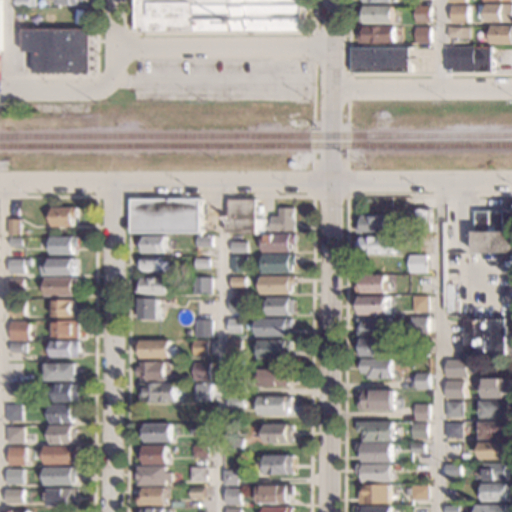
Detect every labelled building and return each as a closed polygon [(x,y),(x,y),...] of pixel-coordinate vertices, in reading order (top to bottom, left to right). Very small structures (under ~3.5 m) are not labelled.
[(305,0),(305,31),(136,32),(136,0),(305,0)] [(505,4),(511,4),(511,22),(488,22),(488,18),(479,18),(479,5),(489,5),(489,3),(505,3),(505,4)] [(395,24),(361,23),(361,6),(366,6),(366,5),(395,6),(395,24)] [(470,6),(470,23),(453,23),(453,5),(470,6)] [(432,22),(417,22),(416,6),(432,6),(432,22)] [(470,27),(470,39),(448,38),(448,26),(470,27)] [(511,43),(492,43),(492,40),(488,40),(488,32),(492,32),(492,26),(511,26),(511,43)] [(397,43),(361,43),(361,27),(397,27),(397,43)] [(432,42),(417,43),(416,27),(432,27),(432,42)] [(90,74),(32,73),(32,52),(22,52),(22,29),(91,30),(90,74)] [(412,72),(353,72),(353,47),(412,47),(412,72)] [(493,72),(447,73),(447,47),(492,47),(493,72)] [(511,252),(474,252),(475,198),(511,198),(511,252)] [(202,232),(131,231),(132,199),(202,200),(202,232)] [(256,220),(265,220),(265,225),(271,225),(271,216),(279,216),(279,208),(294,208),(294,222),(295,222),(295,226),(294,226),(294,231),(270,230),(270,232),(264,232),(264,233),(264,234),(263,234),(243,234),(243,232),(224,232),(225,215),(229,215),(229,200),(256,200),(256,220)] [(77,218),(73,218),(72,227),(51,226),(51,207),(77,207),(77,218)] [(431,231),(415,231),(415,222),(406,223),(406,209),(430,209),(431,231)] [(388,234),(358,233),(358,226),(363,226),(363,216),(389,216),(388,234)] [(20,234),(7,234),(7,219),(20,219),(20,234)] [(296,234),(296,245),(291,245),(291,252),(263,252),(263,234),(264,234),(264,233),(296,234)] [(165,253),(143,253),(143,252),(140,252),(140,238),(143,238),(143,235),(165,236),(165,253)] [(78,248),(73,248),(73,254),(50,254),(50,236),(78,237),(78,248)] [(211,247),(195,247),(195,236),(211,236),(211,247)] [(393,255),(357,254),(357,237),(394,237),(393,255)] [(22,247),(9,247),(9,238),(22,238),(22,247)] [(247,253),(230,253),(230,242),(232,242),(247,242),(247,253)] [(297,266),(292,266),(292,273),(263,273),(263,254),(297,254),(297,266)] [(427,273),(409,273),(410,255),(427,255),(427,273)] [(245,272),(229,272),(229,256),(245,256),(245,272)] [(160,261),(165,261),(165,269),(160,269),(160,271),(142,271),(142,267),(137,267),(138,258),(142,258),(142,257),(160,257),(160,261)] [(24,259),(24,274),(9,273),(9,258),(24,259)] [(73,266),(74,266),(74,274),(41,275),(40,260),(73,259),(73,266)] [(208,260),(208,268),(194,268),(194,259),(208,260)] [(297,286),(291,286),(291,294),(261,294),(262,275),(297,276),(297,286)] [(387,294),(358,294),(358,281),(363,282),(363,275),(387,275),(387,294)] [(77,288),(73,288),(73,296),(44,296),(44,277),(77,278),(77,288)] [(167,295),(136,294),(136,288),(141,288),(141,277),(167,278),(167,295)] [(210,294),(192,294),(192,277),(210,278),(210,294)] [(245,287),(240,287),(240,288),(236,288),(236,287),(230,287),(230,277),(245,278),(245,287)] [(23,288),(8,288),(9,279),(23,279),(23,288)] [(430,294),(417,294),(417,286),(430,286),(430,294)] [(391,314),(358,314),(358,304),(363,304),(363,296),(391,296),(391,314)] [(429,311),(414,311),(414,296),(429,296),(429,311)] [(291,300),(295,300),(295,313),(292,313),(292,316),(268,316),(269,297),(291,297),(291,300)] [(158,320),(136,319),(136,308),(140,308),(140,299),(159,299),(158,320)] [(243,312),(227,312),(227,299),(243,299),(243,312)] [(24,316),(7,316),(7,300),(24,300),(24,316)] [(73,309),(78,309),(78,318),(52,317),(52,301),(73,301),(73,309)] [(431,317),(431,333),(415,332),(415,317),(431,317)] [(294,328),(289,328),(289,336),(257,336),(257,318),(294,318),(294,328)] [(391,337),(358,336),(359,318),(391,318),(391,337)] [(511,354),(466,354),(467,318),(511,318),(511,354)] [(241,333),(227,333),(227,332),(228,319),(242,319),(241,333)] [(211,337),(194,337),(194,320),(211,320),(211,337)] [(29,340),(9,340),(9,321),(29,321),(29,340)] [(77,339),(53,338),(54,321),(77,322),(77,339)] [(391,356),(358,355),(358,339),(391,339),(391,356)] [(169,347),(176,347),(176,357),(139,357),(139,349),(134,349),(134,340),(169,341),(169,347)] [(207,341),(207,356),(192,356),(193,340),(207,341)] [(243,355),(226,355),(226,340),(227,340),(243,340),(243,355)] [(293,350),(288,350),(288,359),(259,359),(259,340),(293,340),(293,350)] [(78,356),(47,356),(47,349),(51,349),(51,342),(78,342),(78,356)] [(428,357),(412,357),(412,342),(428,342),(428,357)] [(25,353),(9,353),(9,343),(25,343),(25,353)] [(394,378),(369,378),(369,373),(363,373),(363,359),(394,359),(394,378)] [(476,374),(468,374),(468,378),(447,377),(447,360),(476,360),(476,374)] [(210,380),(193,380),(193,361),(209,361),(210,380)] [(163,380),(139,380),(139,376),(136,376),(136,367),(139,367),(139,362),(163,362),(163,380)] [(76,380),(45,380),(45,364),(76,364),(76,380)] [(293,379),(289,379),(289,387),(259,387),(260,368),(293,368),(293,379)] [(430,389),(416,388),(416,374),(431,374),(430,389)] [(511,398),(484,397),(485,379),(511,379),(511,398)] [(241,395),(225,395),(225,380),(241,380),(241,395)] [(465,398),(447,398),(447,381),(465,381),(465,398)] [(175,402),(138,401),(138,383),(175,383),(175,402)] [(208,399),(193,398),(193,383),(208,384),(208,399)] [(23,395),(7,395),(8,384),(23,385),(23,395)] [(77,385),(77,401),(53,401),(53,385),(77,385)] [(397,410),(360,410),(361,391),(397,391),(397,410)] [(293,415),(260,414),(260,396),(293,396),(293,415)] [(244,408),(227,408),(227,398),(244,398),(244,408)] [(463,417),(447,417),(447,401),(463,401),(463,417)] [(511,410),(511,417),(482,417),(482,401),(511,402),(511,410)] [(22,420),(6,420),(6,405),(22,405),(22,420)] [(72,409),(77,409),(76,419),(72,419),(72,423),(49,423),(49,405),(72,405),(72,409)] [(430,419),(416,419),(416,405),(430,405),(430,419)] [(395,441),(365,441),(365,432),(359,432),(359,422),(395,422),(395,441)] [(510,439),(482,439),(482,422),(510,422),(510,439)] [(428,438),(413,438),(413,423),(428,423),(428,438)] [(463,438),(447,438),(447,423),(463,423),(463,438)] [(171,442),(144,441),(144,434),(139,434),(139,424),(171,425),(171,442)] [(205,434),(190,434),(190,424),(192,425),(205,425),(205,434)] [(294,442),(265,442),(266,437),(261,437),(261,428),(266,428),(266,424),(294,424),(294,442)] [(72,430),(77,430),(77,440),(72,440),(72,445),(49,445),(50,426),(72,426),(72,430)] [(24,443),(6,443),(6,427),(24,428),(24,443)] [(244,453),(228,453),(228,439),(244,440),(244,453)] [(511,458),(483,458),(484,442),(511,442),(511,458)] [(394,462),(364,462),(363,461),(363,453),(359,453),(359,443),(394,443),(394,462)] [(426,444),(426,453),(413,453),(413,443),(426,444)] [(207,457),(192,457),(192,445),(207,446),(207,457)] [(77,455),(73,455),(73,464),(43,464),(44,446),(78,446),(77,455)] [(166,464),(143,464),(143,458),(139,458),(139,446),(167,446),(166,464)] [(25,465),(8,465),(8,447),(25,447),(25,465)] [(295,474),(265,474),(266,456),(295,456),(295,474)] [(393,482),(364,482),(364,481),(363,481),(363,475),(359,475),(359,464),(393,465),(393,482)] [(508,480),(486,480),(486,464),(508,464),(508,480)] [(461,476),(446,475),(446,465),(462,465),(461,476)] [(166,472),(171,472),(171,481),(166,481),(166,485),(137,485),(138,466),(166,466),(166,472)] [(77,476),(73,476),(73,485),(43,485),(44,467),(77,467),(77,476)] [(205,481),(190,481),(190,467),(206,467),(205,481)] [(22,484),(6,484),(6,469),(22,469),(22,484)] [(239,471),(239,485),(223,485),(223,470),(239,471)] [(511,493),(509,493),(509,502),(483,502),(484,483),(511,483),(511,493)] [(294,496),(290,496),(290,503),(259,503),(259,485),(294,485),(294,496)] [(392,503),(360,503),(360,485),(392,485),(392,503)] [(429,500),(412,500),(412,486),(429,486),(429,500)] [(166,506),(138,505),(138,494),(143,494),(143,487),(166,487),(166,506)] [(203,497),(190,497),(190,487),(203,487),(203,497)] [(76,506),(46,505),(46,488),(76,489),(76,506)] [(241,505),(226,505),(226,488),(241,488),(241,505)] [(23,503),(5,503),(5,490),(23,490),(23,503)]
